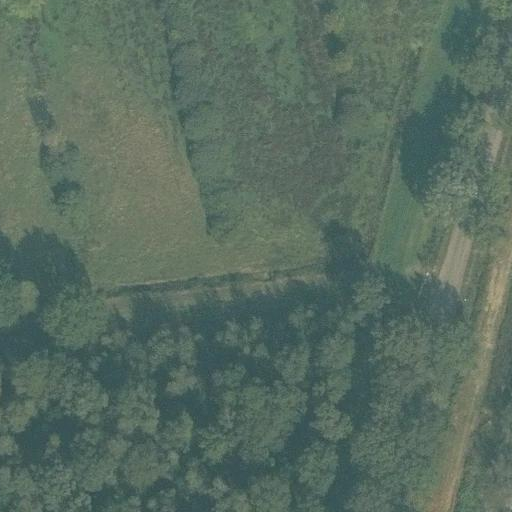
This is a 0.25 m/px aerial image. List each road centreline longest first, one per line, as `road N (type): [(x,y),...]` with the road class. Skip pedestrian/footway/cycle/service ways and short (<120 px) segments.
road 1 (track): [(0,330),(348,293),(453,293)]
road 2 (unclassified): [(402,511),(416,429),(511,88)]
